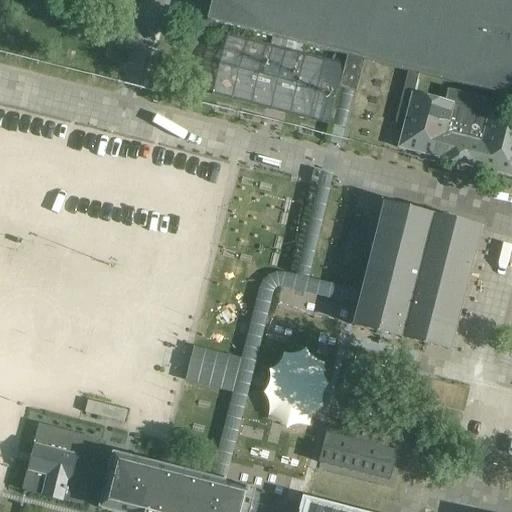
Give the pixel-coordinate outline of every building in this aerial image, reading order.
[(511,0),(212,0),(207,21),(347,57),(339,89),(341,89),(328,141),(327,141),(327,142),(328,142),(326,154),(338,157),(341,145),(342,145),(341,144),(354,93),(356,93),(365,61),(408,72),(395,123),(397,124),(397,123),(405,125),(400,147),(399,147),(399,149),(401,149),(438,158),(437,158),(439,159),(440,159),(476,168),(475,168),(477,169),(478,168),(511,177),(511,120),(497,117),(500,104),(449,91),(445,104),(413,96),(419,75),(511,98),(511,0)] [(447,350),(451,351),(452,347),(451,346),(455,333),(456,331),(459,317),(460,317),(460,314),(472,267),(473,265),(472,264),(476,250),(477,248),(476,248),(480,234),(480,235),(481,230),(477,229),(477,230),(458,225),(459,225),(454,223),(454,224),(432,218),(433,218),(428,217),(412,213),(407,212),(388,207),(389,207),(384,206),(383,210),(384,210),(380,224),(380,223),(379,226),(380,226),(376,240),(375,243),(364,290),(363,290),(362,292),(363,292),(363,293),(359,305),(355,322),(354,326),(358,327),(377,332),(381,333),(400,338),(405,339),(423,343),(423,344),(428,345),(447,349),(447,350)] [(278,406),(328,409),(333,345),(320,345),(320,337),(283,335),(278,406)] [(28,471),(23,491),(43,496),(62,501),(63,501),(83,506),(99,441),(75,435),(57,430),(57,431),(39,426),(34,447),(36,448),(30,471),(28,471)] [(389,482),(396,452),(387,450),(391,434),(360,426),(356,442),(327,434),(319,463),(389,482)] [(104,510),(113,511),(247,511),(252,494),(253,495),(254,492),(251,491),(224,485),(224,484),(211,481),(157,468),(158,467),(155,467),(154,467),(117,458),(117,457),(115,457),(114,460),(109,482),(108,482),(107,485),(108,485),(102,507),(101,509),(104,510)] [(346,511),(305,501),(302,511),(303,511),(302,511),(346,511)]
